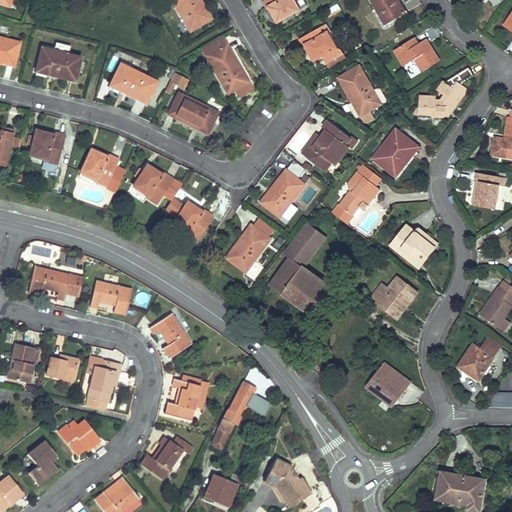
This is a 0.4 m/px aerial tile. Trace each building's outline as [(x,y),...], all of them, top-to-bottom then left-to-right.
[(172,0),(189,30),(200,24),(210,18),(199,0),(172,0)] [(296,2),(294,0),(263,0),(264,0),(267,7),(269,6),(278,22),(300,9),(299,7),(296,2)] [(374,0),(373,1),(387,26),(406,15),(399,2),(398,0),(374,0)] [(511,9),(502,24),(511,31),(511,30),(511,9)] [(323,55),(330,67),(344,59),(328,32),(330,31),(326,24),(300,39),(305,46),(306,45),(314,60),(323,55)] [(222,34),(201,47),(206,56),(227,44),(222,34)] [(0,61),(14,65),(17,54),(20,42),(0,37),(0,61)] [(439,62),(433,52),(428,42),(420,47),(418,45),(415,39),(394,51),(403,67),(415,60),(422,72),(439,62)] [(71,46),(55,42),(52,50),(69,54),(71,46)] [(244,84),(249,81),(227,44),(206,56),(228,93),(235,89),(240,96),(248,92),(244,84)] [(69,54),(52,50),(43,47),(37,70),(76,80),(79,69),(82,58),(69,54)] [(146,103),(151,93),(157,82),(121,64),(110,85),(146,103)] [(370,109),(381,103),(359,65),(339,77),(365,121),(367,121),(375,117),(370,109)] [(474,76),(469,69),(445,84),(442,87),(440,86),(438,88),(434,93),(440,98),(437,103),(430,103),(430,101),(417,102),(418,113),(416,113),(416,115),(421,115),(421,120),(432,120),(431,115),(439,115),(440,116),(447,107),(452,111),(467,90),(461,86),(464,82),(474,76)] [(189,79),(175,72),(166,90),(170,92),(175,82),(184,87),(189,79)] [(207,133),(212,122),(218,112),(178,92),(168,113),(207,133)] [(511,157),(511,110),(510,116),(506,138),(503,137),(495,135),(492,154),(511,157)] [(327,169),(339,153),(352,136),(333,122),(308,155),(327,169)] [(14,130),(2,126),(0,134),(12,137),(14,130)] [(58,164),(62,149),(65,135),(53,132),(53,134),(36,130),(34,137),(34,138),(32,144),(30,154),(47,158),(46,161),(58,164)] [(408,161),(406,159),(404,157),(413,145),(396,131),(373,159),(395,177),(408,161)] [(0,163),(5,164),(11,141),(21,144),(22,139),(12,137),(0,134),(0,133),(0,163)] [(408,161),(418,149),(413,145),(404,157),(406,159),(408,161)] [(119,159),(107,154),(106,156),(91,149),(80,172),(96,180),(95,181),(107,186),(109,181),(118,186),(125,170),(116,165),(119,159)] [(295,160),(289,167),(300,176),(305,168),(295,160)] [(162,174),(147,164),(133,186),(147,195),(147,196),(157,203),(164,194),(166,190),(174,196),(182,185),(173,179),(163,172),(162,174)] [(306,184),(287,170),(262,202),(271,209),(280,216),(306,184)] [(96,180),(80,172),(77,178),(93,186),(95,181),(96,180)] [(352,216),(357,209),(363,202),(367,206),(379,191),(357,173),(346,185),(351,189),(338,204),(352,216)] [(496,209),(500,186),(504,187),(506,177),(477,173),(476,182),(478,182),(474,206),(496,209)] [(118,186),(109,181),(107,186),(105,189),(115,193),(118,186)] [(172,199),(174,196),(166,190),(164,194),(172,199)] [(198,240),(206,228),(213,215),(203,209),(202,211),(188,202),(174,223),(188,232),(187,234),(198,240)] [(260,216),(253,225),(262,231),(271,238),(277,228),(260,216)] [(310,313),(320,300),(330,287),(304,267),(327,237),(308,223),(282,256),(288,261),(270,283),(310,313)] [(402,247),(413,255),(423,262),(435,246),(414,231),(406,224),(391,245),(399,251),(402,247)] [(247,272),(259,255),(272,238),(271,238),(262,231),(253,225),(252,225),(228,258),(247,272)] [(414,231),(435,246),(438,242),(417,227),(414,231)] [(399,251),(420,267),(423,262),(413,255),(402,247),(399,251)] [(70,274),(34,265),(28,289),(41,292),(43,283),(59,287),(56,296),(64,298),(65,292),(78,296),(83,276),(70,273),(70,274)] [(384,286),(372,301),(392,316),(401,303),(407,308),(419,293),(399,278),(390,290),(384,286)] [(97,308),(98,303),(99,298),(116,302),(114,312),(125,315),(131,290),(96,281),(89,306),(97,308)] [(482,315),(490,321),(498,327),(511,306),(511,295),(499,287),(494,294),(496,294),(482,315)] [(401,303),(392,316),(398,321),(407,308),(401,303)] [(153,334),(158,332),(161,329),(171,343),(162,348),(169,358),(190,344),(171,314),(150,328),(153,334)] [(34,348),(15,343),(11,360),(14,361),(10,379),(28,383),(33,364),(30,363),(34,348)] [(479,380),(487,369),(494,358),(493,357),(498,351),(486,343),(481,349),(473,344),(458,366),(479,380)] [(40,350),(34,348),(30,363),(33,364),(36,365),(40,350)] [(103,360),(90,357),(86,373),(92,375),(94,365),(102,367),(103,360)] [(56,362),(49,360),(45,378),(61,382),(62,379),(72,381),(76,363),(65,360),(64,364),(56,362)] [(86,396),(92,398),(97,399),(95,408),(102,409),(104,401),(107,401),(110,386),(113,375),(117,376),(119,364),(103,360),(102,367),(94,365),(86,396)] [(389,365),(384,362),(379,369),(384,372),(389,365)] [(411,382),(389,365),(384,372),(379,369),(367,385),(393,405),(402,394),(411,382)] [(182,373),(180,380),(199,385),(200,382),(201,378),(182,373)] [(177,405),(173,403),(169,402),(165,414),(190,421),(194,403),(199,385),(180,380),(174,379),(172,386),(181,389),(177,405)] [(201,405),(206,384),(200,382),(199,385),(194,403),(201,405)] [(210,445),(214,447),(217,449),(221,441),(223,442),(238,414),(241,415),(254,388),(242,382),(229,409),(227,409),(222,419),(221,419),(210,445)] [(511,391),(491,392),(490,407),(511,406),(511,391)] [(88,451),(98,443),(82,423),(75,428),(69,433),(65,428),(55,436),(73,458),(82,451),(86,448),(88,451)] [(75,428),(71,423),(65,428),(69,433),(75,428)] [(155,460),(147,455),(140,465),(162,480),(182,451),(187,454),(191,447),(177,437),(173,443),(170,441),(155,460)] [(54,458),(43,444),(26,456),(35,468),(26,475),(36,487),(55,471),(49,463),(54,458)] [(288,467),(274,459),(263,481),(274,487),(287,508),(304,497),(301,492),(306,489),(299,477),(297,478),(293,480),(286,469),(288,467)] [(288,467),(286,469),(293,480),(297,478),(290,468),(288,467)] [(214,501),(213,504),(211,507),(222,511),(225,511),(230,499),(241,475),(233,472),(228,482),(214,476),(204,497),(214,501)] [(469,504),(475,506),(481,506),(486,480),(442,472),(438,495),(469,501),(469,504)] [(102,511),(120,511),(138,498),(123,477),(93,500),(102,511)] [(8,506),(21,496),(7,478),(0,483),(0,507),(6,503),(8,506)] [(309,494),(306,489),(301,492),(304,497),(309,494)] [(8,506),(6,503),(0,507),(0,511),(1,511),(9,507),(8,506)]
